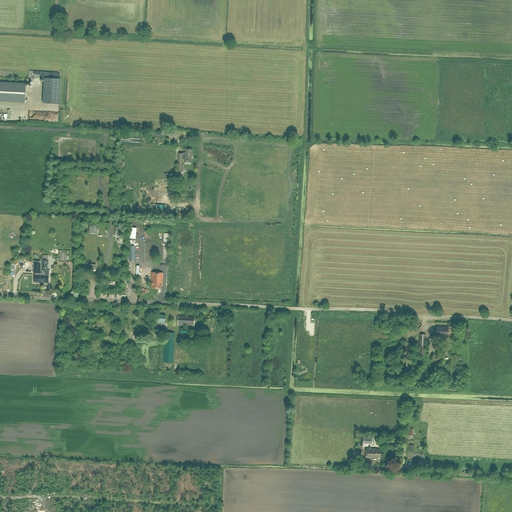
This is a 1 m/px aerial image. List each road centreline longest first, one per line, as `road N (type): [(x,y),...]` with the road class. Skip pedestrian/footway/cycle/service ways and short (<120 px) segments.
road 1 (track): [(0,30),(511,57)]
road 2 (track): [(0,295),(511,319)]
road 3 (track): [(511,150),(0,127)]
road 4 (track): [(511,476),(0,456)]
road 5 (track): [(0,496),(203,504)]
